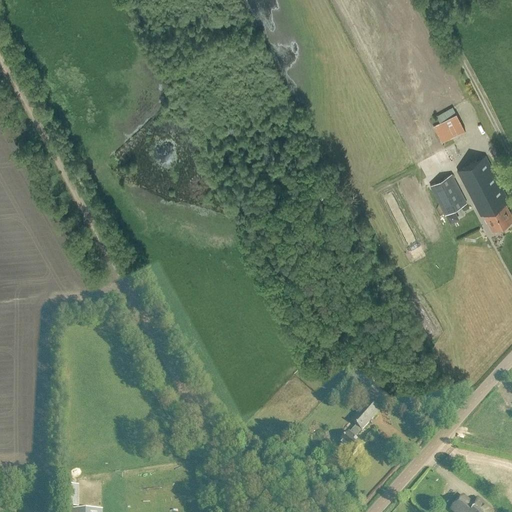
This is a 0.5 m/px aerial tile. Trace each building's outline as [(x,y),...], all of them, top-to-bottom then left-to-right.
[(444,142),(469,130),(458,106),(439,115),(442,122),(436,125),(444,142)] [(492,230),(511,219),(511,217),(505,203),(509,202),(485,156),(457,171),(481,216),(483,215),(488,224),(489,224),(492,230)] [(467,204),(452,175),(430,186),(445,215),(467,204)] [(361,372),(347,368),(345,377),(358,381),(361,372)] [(371,383),(373,377),(361,373),(359,379),(371,383)] [(356,427),(349,435),(348,434),(338,445),(353,458),(363,447),(355,440),(380,413),(369,402),(350,422),(356,427)] [(78,487),(62,487),(63,509),(79,509),(78,487)] [(492,511),(477,499),(472,506),(463,498),(451,511),(492,511)]
